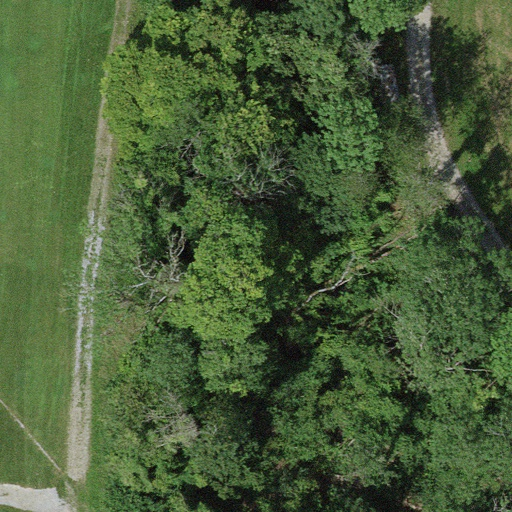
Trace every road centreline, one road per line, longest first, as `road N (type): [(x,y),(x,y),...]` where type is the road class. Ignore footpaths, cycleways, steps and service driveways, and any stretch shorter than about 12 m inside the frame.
road 1 (track): [(88,511),(89,315),(133,0)]
road 2 (track): [(427,0),(424,74),(450,168),(511,256)]
